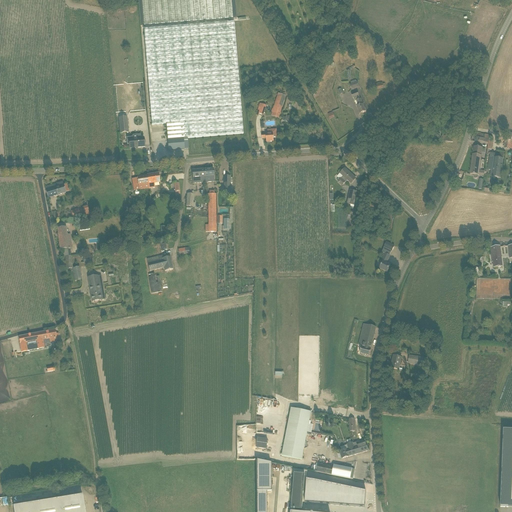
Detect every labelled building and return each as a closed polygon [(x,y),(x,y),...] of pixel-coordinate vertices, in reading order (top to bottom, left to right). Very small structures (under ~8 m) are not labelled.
[(231,0),(142,0),(144,24),(232,18),(231,0)] [(166,124),(168,140),(184,139),(243,134),(234,22),(144,29),(152,125),(166,124)] [(351,90),(359,87),(357,82),(356,82),(356,80),(351,82),(351,84),(349,85),(351,90)] [(353,99),(355,98),(358,106),(357,107),(360,114),(366,112),(361,99),(358,92),(353,93),(353,94),(351,94),(353,99)] [(285,95),(280,94),(279,93),(273,113),(279,115),(285,95)] [(263,115),(266,106),(260,104),(257,113),(263,115)] [(127,117),(119,118),(120,134),(128,133),(127,117)] [(268,134),(262,135),(262,139),(266,139),(267,142),(274,142),(273,138),(277,137),(277,131),(273,131),(272,130),(268,130),(268,134)] [(129,144),(130,149),(130,147),(136,146),(138,146),(138,148),(145,147),(144,138),(132,139),(132,137),(127,138),(127,144),(129,144)] [(184,139),(168,140),(169,151),(184,150),(184,139)] [(470,174),(474,175),(474,177),(475,179),(476,179),(477,178),(478,175),(478,176),(478,175),(484,176),(484,171),(479,171),(482,148),(474,147),(470,174)] [(492,171),(491,177),(501,179),(503,159),(504,155),(495,154),(494,158),(490,157),(488,170),(492,171)] [(213,169),(204,170),(205,175),(202,175),(202,178),(203,183),(214,182),(214,177),(213,169)] [(345,169),(340,174),(343,176),(338,182),(342,186),(347,180),(351,184),(356,179),(345,169)] [(205,175),(204,170),(192,171),(193,184),(203,183),(202,178),(202,175),(205,175)] [(159,174),(147,175),(149,189),(155,188),(154,184),(160,183),(159,174)] [(139,190),(149,189),(147,175),(137,177),(137,178),(132,179),(134,190),(133,190),(133,191),(139,190)] [(48,198),(49,198),(66,193),(62,182),(45,187),(48,198)] [(357,192),(350,191),(347,204),(354,206),(357,192)] [(186,206),(192,207),(195,207),(195,203),(193,203),(194,195),(187,194),(186,206)] [(208,232),(209,232),(216,232),(216,194),(208,194),(208,232)] [(73,217),(84,214),(83,208),(72,212),(73,217)] [(60,250),(63,249),(70,248),(72,248),(70,235),(67,236),(66,228),(58,229),(60,250)] [(395,247),(391,245),(387,243),(384,248),(392,252),(395,247)] [(500,246),(490,248),(492,263),(493,263),(494,268),(503,267),(500,246)] [(72,268),(70,248),(63,249),(65,269),(72,268)] [(390,256),(385,254),(381,262),(383,262),(380,269),(387,272),(390,266),(386,264),(390,256)] [(170,257),(162,259),(162,261),(154,262),(155,265),(149,266),(150,274),(157,273),(156,270),(164,268),(165,271),(173,269),(170,257)] [(475,280),(480,269),(474,267),(469,277),(475,280)] [(92,302),(101,301),(100,294),(105,293),(102,276),(88,278),(92,302)] [(376,328),(370,326),(364,325),(359,345),(363,346),(362,348),(361,347),(360,354),(364,355),(369,356),(371,350),(376,328)] [(49,343),(50,342),(55,342),(60,341),(59,334),(56,334),(55,330),(18,337),(21,349),(21,352),(47,348),(46,344),(49,344),(49,343)] [(401,358),(393,356),(391,368),(399,370),(401,358)] [(424,358),(409,356),(408,363),(423,366),(424,358)] [(291,408),(282,456),(302,460),(312,412),(291,408)] [(511,430),(503,430),(500,507),(511,507),(511,430)] [(255,448),(266,449),(267,438),(256,437),(255,448)] [(360,453),(368,451),(366,443),(359,445),(358,442),(354,444),(355,447),(357,446),(360,453)] [(340,452),(342,459),(349,457),(360,453),(357,446),(355,447),(354,444),(353,444),(352,443),(347,445),(348,449),(340,452)] [(266,511),(267,492),(271,492),(271,464),(256,460),(256,511),(266,511)] [(352,470),(352,469),(334,465),(333,467),(319,464),(317,472),(332,475),(350,479),(350,478),(351,478),(350,478),(352,470)] [(102,475),(103,485),(121,482),(120,472),(102,475)] [(176,474),(159,476),(160,486),(178,484),(176,474)] [(291,509),(294,509),(302,510),(305,475),(294,474),(291,509)] [(160,486),(159,476),(141,479),(142,489),(160,486)] [(315,498),(317,481),(307,479),(305,497),(315,498)] [(325,499),(326,484),(317,481),(315,498),(325,499)] [(123,492),(121,482),(103,485),(105,495),(123,492)] [(179,494),(178,484),(160,486),(162,496),(174,494),(179,494)] [(335,500),(336,486),(326,484),(325,499),(335,500)] [(162,496),(160,486),(142,489),(144,499),(162,496)] [(345,501),(346,488),(336,486),(335,500),(345,501)] [(355,501),(356,490),(346,488),(345,501),(355,501)] [(366,492),(356,490),(355,501),(365,502),(366,492)] [(124,502),(123,492),(105,495),(106,505),(124,502)] [(162,496),(163,506),(175,504),(174,494),(162,496)] [(13,507),(14,511),(85,511),(83,495),(13,507)] [(144,499),(145,509),(163,506),(162,496),(144,499)] [(314,508),(315,498),(305,497),(304,507),(314,508)] [(324,509),(325,499),(315,498),(314,508),(324,509)] [(334,510),(335,500),(325,499),(324,509),(334,510)] [(344,511),(345,501),(335,500),(334,510),(344,511)] [(354,511),(355,501),(345,501),(344,511),(354,511)] [(358,511),(364,511),(365,502),(355,501),(354,511),(358,511)] [(124,511),(126,511),(124,502),(106,505),(107,511),(124,511)]
